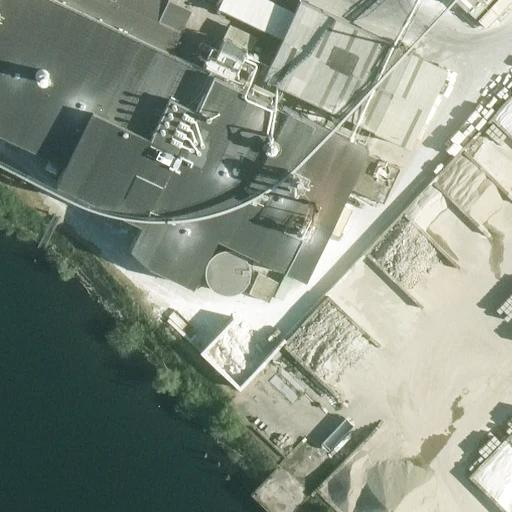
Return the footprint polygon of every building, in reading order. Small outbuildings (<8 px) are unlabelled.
[(0,0),(0,133),(63,164),(54,184),(139,225),(129,247),(148,265),(192,285),(215,236),(304,277),(347,185),(383,202),(399,167),(364,151),(367,143),(171,51),(181,30),(192,8),(174,0),(0,0)] [(446,67),(303,0),(298,0),(262,77),(409,146),(446,67)] [(511,0),(498,0),(478,22),(486,29),(511,0)] [(240,251),(236,249),(232,247),(228,247),(224,247),(220,248),(216,249),(212,252),(209,255),(206,258),(205,262),(204,266),(203,270),(204,275),(205,279),(207,283),(210,286),(213,289),(217,291),(221,292),(225,293),(230,293),(234,292),(238,290),(242,287),(245,284),(247,280),(249,276),(250,271),(249,267),(248,262),(246,258),(244,254),(240,251)] [(278,282),(257,272),(248,292),(268,302),(278,282)] [(219,338),(263,368),(281,341),(266,331),(263,335),(235,315),(219,338)] [(511,511),(511,431),(471,474),(508,511),(511,511)]
